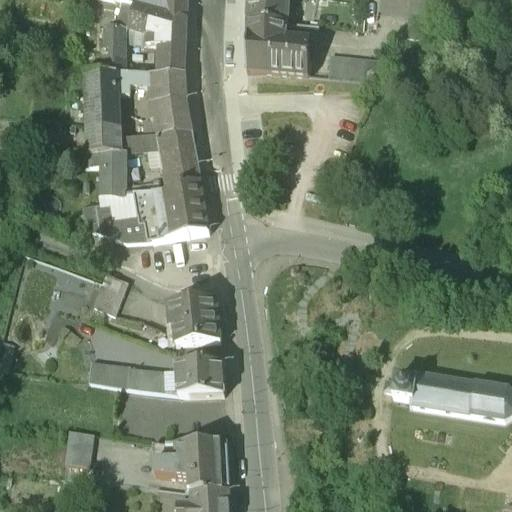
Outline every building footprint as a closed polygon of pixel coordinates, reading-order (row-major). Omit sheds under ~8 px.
[(119,0),(79,0),(80,2),(116,9),(119,0)] [(188,0),(119,0),(116,9),(134,14),(134,13),(187,26),(188,0)] [(248,0),(248,13),(287,15),(287,0),(248,0)] [(429,0),(407,0),(406,36),(428,37),(429,0)] [(187,26),(134,13),(134,14),(129,38),(148,42),(148,54),(160,54),(159,82),(185,81),(187,26)] [(287,15),(248,13),(247,25),(286,27),(287,15)] [(286,27),(247,25),(247,77),(308,81),(310,42),(286,41),(286,27)] [(126,36),(104,36),(104,53),(126,53),(126,36)] [(383,60),(329,57),(328,82),(381,85),(383,60)] [(126,66),(104,66),(104,82),(118,81),(126,81),(126,66)] [(104,82),(87,82),(89,139),(121,138),(119,104),(118,81),(104,82)] [(149,82),(126,81),(118,81),(119,104),(130,104),(130,95),(150,95),(149,82)] [(185,81),(159,82),(149,82),(150,95),(151,129),(156,128),(158,144),(192,140),(187,109),(185,81)] [(121,138),(89,139),(90,164),(122,162),(121,148),(121,138)] [(192,140),(158,144),(161,158),(167,196),(173,195),(201,189),(192,140)] [(158,144),(121,148),(122,162),(126,161),(161,158),(158,144)] [(122,162),(90,164),(90,178),(102,178),(108,177),(108,190),(126,190),(126,161),(122,162)] [(126,190),(108,190),(108,177),(102,178),(102,207),(126,208),(126,190)] [(201,189),(173,195),(174,198),(154,200),(158,231),(161,248),(209,238),(201,189)] [(154,200),(133,202),(137,225),(138,225),(140,234),(158,231),(154,200)] [(137,225),(114,229),(112,215),(98,217),(102,243),(114,241),(116,249),(127,253),(146,251),(161,248),(158,231),(140,234),(138,225),(137,225)] [(129,292),(108,284),(95,317),(116,326),(129,292)] [(217,307),(169,312),(171,336),(175,336),(177,354),(221,350),(217,307)] [(182,384),(131,380),(128,399),(185,405),(225,403),(223,371),(181,373),(182,384)] [(131,377),(94,373),(91,394),(128,399),(131,380),(131,377)] [(511,402),(510,401),(417,389),(416,395),(398,393),(398,399),(388,398),(387,408),(396,409),(396,415),(413,418),(412,424),(506,435),(511,429),(511,402)] [(95,445),(70,441),(66,474),(91,477),(95,445)] [(227,451),(167,455),(155,453),(157,485),(189,489),(190,496),(190,501),(191,501),(230,499),(227,451)] [(230,511),(230,499),(191,501),(192,511),(230,511)]
